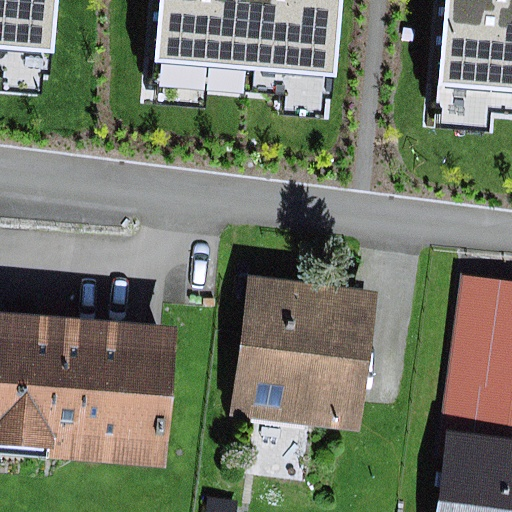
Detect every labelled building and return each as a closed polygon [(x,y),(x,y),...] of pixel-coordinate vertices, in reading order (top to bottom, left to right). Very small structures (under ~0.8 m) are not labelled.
[(0,0),(0,13),(89,20),(90,0),(0,0)] [(346,39),(349,0),(130,0),(128,23),(346,39)] [(511,52),(511,0),(385,0),(382,42),(511,52)] [(369,291),(248,275),(230,412),(351,428),(369,291)] [(511,284),(464,279),(443,440),(511,448),(511,284)] [(168,330),(0,316),(0,455),(157,469),(168,330)] [(511,511),(511,448),(443,440),(432,511),(511,511)] [(233,511),(234,503),(206,501),(204,511),(233,511)]
